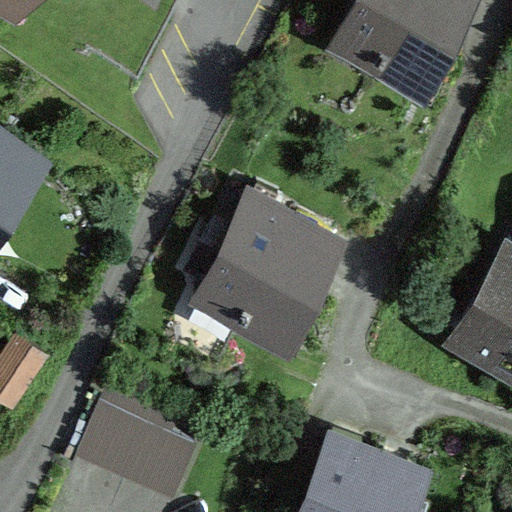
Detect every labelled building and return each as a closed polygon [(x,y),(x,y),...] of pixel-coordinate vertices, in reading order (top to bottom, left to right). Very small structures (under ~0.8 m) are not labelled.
[(420,92),(468,0),(342,0),(321,41),(420,92)] [(0,114),(0,215),(46,145),(0,114)] [(185,316),(221,333),(227,320),(283,347),(341,228),(242,179),(184,296),(193,300),(185,316)] [(511,216),(503,212),(440,326),(511,365),(511,216)] [(43,350),(18,332),(0,358),(0,392),(10,399),(43,350)] [(172,491),(196,435),(99,394),(74,449),(172,491)] [(406,511),(429,454),(324,415),(287,511),(406,511)]
